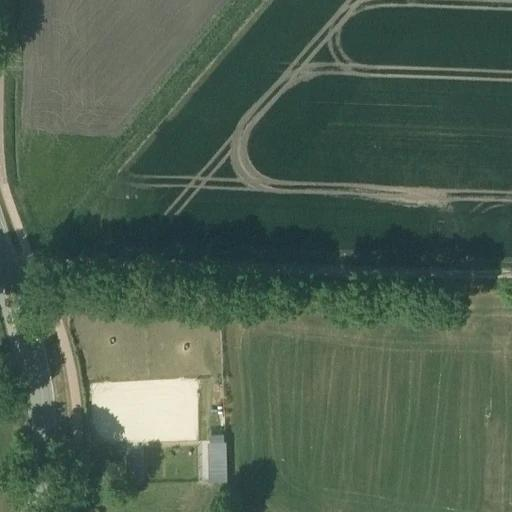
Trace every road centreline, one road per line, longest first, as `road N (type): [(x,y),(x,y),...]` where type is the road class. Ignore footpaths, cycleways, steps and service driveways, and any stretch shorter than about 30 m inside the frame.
road 1 (track): [(511,276),(30,266)]
road 2 (secondary): [(35,511),(41,399),(0,246)]
